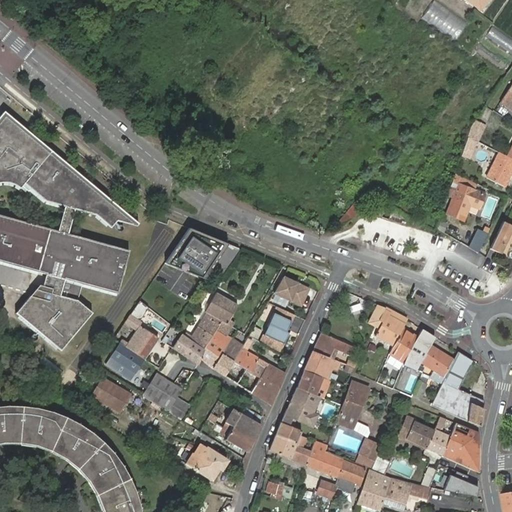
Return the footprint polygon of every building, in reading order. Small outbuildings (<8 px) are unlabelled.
[(435,0),(434,0),(422,18),(454,41),(467,23),(435,0)] [(466,0),(479,9),(486,0),(466,0)] [(407,19),(365,91),(421,124),(463,52),(407,19)] [(466,60),(423,129),(453,147),(496,79),(466,60)] [(304,106),(322,82),(308,72),(291,96),(304,106)] [(511,88),(510,87),(500,103),(511,111),(511,88)] [(281,109),(261,127),(272,140),(293,122),(281,109)] [(17,314),(62,352),(93,314),(78,301),(83,284),(118,294),(130,251),(68,234),(75,209),(95,215),(111,228),(117,221),(122,222),(127,215),(86,180),(84,182),(63,166),(65,164),(44,146),(42,148),(36,142),(38,140),(23,129),(22,131),(6,117),(8,115),(4,112),(0,117),(0,183),(1,183),(5,183),(9,183),(13,184),(17,186),(20,188),(29,191),(31,189),(46,201),(65,207),(58,231),(0,214),(0,261),(47,274),(44,287),(41,291),(37,289),(34,297),(31,296),(17,314)] [(475,120),(472,127),(468,137),(478,142),(487,126),(475,120)] [(478,142),(468,137),(461,156),(470,159),(478,142)] [(511,159),(508,157),(499,153),(486,177),(505,187),(511,172),(511,159)] [(455,174),(447,196),(452,197),(447,213),(464,221),(471,205),(479,208),(485,193),(474,189),(477,184),(460,177),(455,174)] [(491,196),(481,214),(489,218),(498,200),(491,196)] [(376,206),(372,215),(383,219),(386,210),(376,206)] [(407,227),(410,218),(393,211),(389,221),(407,227)] [(138,224),(127,215),(122,222),(137,227),(138,224)] [(511,226),(503,222),(490,249),(506,257),(511,244),(511,226)] [(471,242),(480,248),(488,234),(478,229),(471,242)] [(213,256),(191,242),(178,261),(200,275),(213,256)] [(234,258),(225,252),(211,275),(219,281),(234,258)] [(311,290),(283,277),(274,293),(303,306),(311,290)] [(190,339),(204,349),(217,330),(227,336),(232,328),(227,324),(231,316),(237,305),(216,293),(205,312),(206,313),(190,339)] [(149,308),(141,301),(138,305),(147,311),(149,308)] [(141,321),(147,311),(138,305),(126,322),(131,326),(135,329),(127,342),(123,339),(106,364),(131,381),(159,338),(142,326),(144,323),(141,321)] [(368,323),(379,329),(381,325),(377,323),(384,308),(376,305),(368,323)] [(279,352),(288,333),(286,332),(288,329),(294,315),(278,307),(274,313),(261,341),(279,352)] [(394,348),(404,328),(408,320),(384,308),(377,323),(381,325),(379,329),(375,338),(394,348)] [(255,325),(251,336),(259,339),(263,329),(255,325)] [(131,326),(123,339),(127,342),(135,329),(131,326)] [(388,359),(404,367),(405,363),(419,336),(404,328),(394,348),(388,359)] [(434,343),(427,339),(430,334),(422,329),(419,336),(405,363),(420,371),(424,364),(432,347),(434,343)] [(210,347),(221,354),(231,338),(227,336),(217,330),(204,349),(208,351),(210,347)] [(174,348),(198,365),(202,359),(208,351),(204,349),(190,339),(183,334),(174,348)] [(321,334),(313,352),(330,359),(333,361),(337,352),(349,357),(353,349),(341,343),(337,341),(321,334)] [(436,338),(430,334),(427,339),(434,343),(436,338)] [(243,346),(233,362),(259,378),(260,376),(268,363),(248,351),(255,340),(249,337),(243,346)] [(221,354),(233,362),(243,346),(231,338),(221,354)] [(212,369),(221,354),(210,347),(208,351),(202,359),(212,369)] [(446,376),(453,360),(432,347),(424,364),(446,376)] [(304,370),(322,379),(327,368),(332,370),(336,362),(333,361),(330,359),(313,352),(304,370)] [(460,389),(473,362),(458,352),(453,360),(446,376),(432,403),(450,410),(460,389)] [(224,376),(233,362),(221,354),(212,369),(224,376)] [(259,378),(233,362),(224,376),(250,392),(259,378)] [(284,372),(268,363),(260,376),(278,388),(285,373),(284,372)] [(338,375),(350,381),(353,373),(354,370),(346,367),(343,365),(338,375)] [(296,388),(315,396),(322,379),(304,370),(296,388)] [(260,376),(259,378),(250,392),(271,405),(278,388),(260,376)] [(158,380),(146,398),(170,413),(178,399),(182,391),(159,377),(158,380)] [(430,382),(423,378),(415,393),(422,397),(430,382)] [(122,409),(122,410),(127,403),(131,397),(103,379),(94,392),(122,409)] [(370,389),(353,382),(339,414),(356,422),(370,389)] [(324,399),(339,406),(344,394),(329,387),(324,399)] [(288,403),(285,411),(304,420),(315,396),(296,388),(289,404),(288,403)] [(472,395),(460,389),(450,410),(448,413),(480,426),(484,408),(469,402),(472,395)] [(219,400),(233,408),(235,409),(238,406),(222,395),(219,400)] [(484,408),(485,400),(472,395),(469,402),(484,408)] [(247,399),(239,411),(258,422),(262,413),(248,404),(250,400),(247,398),(247,399)] [(178,399),(170,413),(181,420),(189,406),(178,399)] [(142,511),(142,509),(142,506),(141,504),(140,501),(139,498),(138,494),(137,491),(136,488),(135,485),(133,482),(132,479),(130,476),(129,473),(127,471),(126,468),(124,466),(122,463),(120,460),(118,457),(116,454),(114,452),(111,449),(109,447),(107,444),(105,442),(102,440),(101,439),(99,437),(96,435),(93,432),(90,430),(87,428),(84,426),(81,424),(78,422),(75,420),(71,419),(68,417),(64,416),(59,414),(54,412),(51,411),(47,410),(44,409),(39,408),(36,408),(32,407),(28,406),(24,406),(18,406),(13,406),(9,406),(6,406),(1,406),(0,406),(0,444),(1,444),(5,443),(9,443),(13,443),(15,443),(18,443),(21,443),(24,443),(27,444),(29,444),(32,444),(35,445),(38,446),(41,446),(45,448),(48,449),(51,450),(55,452),(58,454),(63,456),(66,458),(69,460),(73,463),(77,466),(81,470),(84,473),(86,476),(89,479),(91,482),(93,485),(95,488),(97,492),(99,497),(100,499),(101,502),(102,504),(103,507),(104,510),(104,511),(142,511)] [(233,408),(225,421),(233,425),(254,438),(261,424),(258,422),(239,411),(235,409),(233,408)] [(356,422),(339,414),(336,422),(353,429),(356,422)] [(170,416),(167,422),(175,427),(178,421),(170,416)] [(426,447),(434,430),(414,421),(414,419),(407,416),(398,438),(405,441),(406,439),(426,447)] [(440,431),(446,418),(440,416),(434,430),(426,447),(442,454),(450,435),(440,431)] [(221,427),(219,430),(217,434),(225,438),(233,425),(225,421),(221,427)] [(169,435),(173,426),(162,422),(159,431),(169,435)] [(300,430),(280,422),(276,434),(295,443),(289,458),(305,464),(315,440),(308,437),(299,433),(300,430)] [(456,422),(450,435),(442,454),(479,471),(480,431),(456,422)] [(225,438),(247,452),(254,438),(233,425),(225,438)] [(313,425),(308,437),(315,440),(328,446),(332,433),(313,425)] [(295,443),(276,434),(269,450),(289,458),(295,443)] [(374,458),(375,459),(380,447),(381,446),(365,438),(359,452),(374,458)] [(327,451),(328,446),(315,440),(305,464),(337,477),(342,461),(326,454),(327,451)] [(228,459),(201,442),(194,453),(193,452),(186,464),(212,480),(220,468),(222,469),(228,459)] [(368,468),(370,469),(375,459),(374,458),(359,452),(354,462),(368,468)] [(365,471),(342,461),(337,477),(359,486),(365,471)] [(436,469),(429,486),(431,487),(439,489),(447,466),(439,463),(436,469)] [(428,466),(420,485),(429,486),(436,469),(428,466)] [(383,502),(391,478),(370,469),(368,468),(359,495),(383,502)] [(399,480),(410,482),(413,475),(403,470),(399,480)] [(429,486),(420,485),(410,482),(399,480),(391,478),(383,502),(404,509),(409,494),(427,499),(431,487),(429,486)] [(318,493),(332,498),(336,485),(334,484),(322,480),(318,493)] [(280,495),(283,487),(268,482),(265,491),(271,492),(277,494),(280,495)] [(511,511),(511,493),(502,495),(507,511),(511,511)] [(381,509),(383,502),(359,495),(356,503),(381,511),(381,509)] [(205,511),(209,504),(204,502),(199,511),(205,511)]
